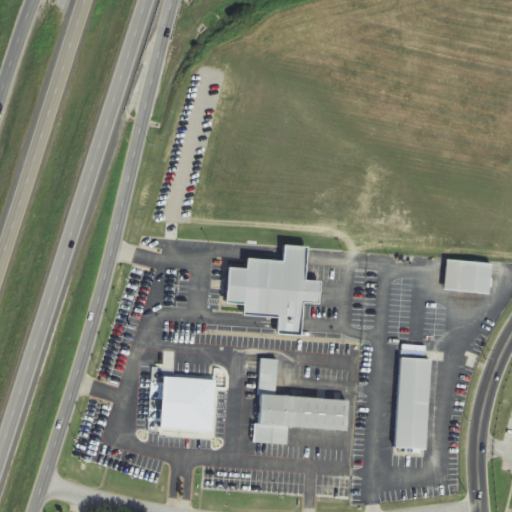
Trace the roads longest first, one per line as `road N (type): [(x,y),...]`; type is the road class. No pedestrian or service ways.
road 1 (secondary): [(34,511),(86,351),(176,0)]
road 2 (motorway): [(0,463),(147,0)]
road 3 (motorway): [(80,0),(0,251)]
road 4 (residential): [(477,511),(479,402),(511,325)]
